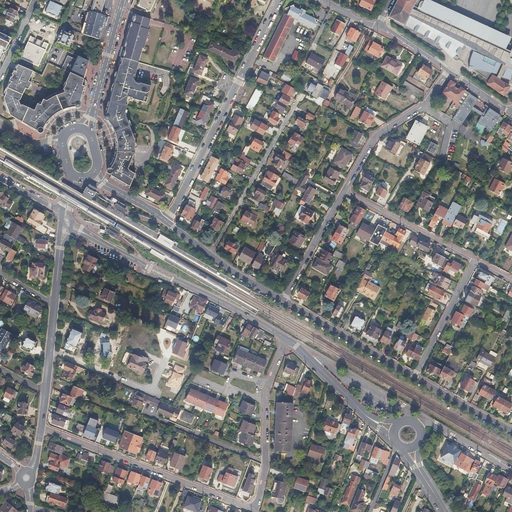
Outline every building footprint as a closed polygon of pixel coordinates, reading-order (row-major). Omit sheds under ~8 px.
[(85,0),(84,7),(79,6),(78,9),(90,11),(101,14),(102,11),(102,10),(104,0),(85,0)] [(133,0),(131,7),(134,9),(140,11),(140,10),(145,13),(147,14),(148,13),(149,14),(151,14),(155,6),(157,0),(201,0),(205,2),(205,0),(133,0)] [(235,1),(233,0),(231,0),(227,9),(231,10),(232,8),(234,9),(236,5),(234,4),(235,1)] [(375,1),(373,0),(361,0),(359,5),(361,6),(362,6),(370,10),(375,1)] [(397,0),(388,17),(434,41),(442,49),(452,58),(455,56),(457,55),(460,55),(461,54),(463,54),(466,51),(467,50),(474,53),(472,57),(471,59),(470,64),(469,68),(471,68),(489,80),(486,85),(505,97),(511,87),(505,83),(501,81),(502,77),(510,81),(511,76),(511,51),(511,52),(506,50),(511,38),(427,0),(425,0),(424,2),(423,2),(421,2),(420,4),(417,12),(414,10),(418,0),(397,0)] [(62,7),(49,1),(47,5),(48,6),(47,8),(46,7),(44,12),(49,14),(49,12),(53,14),(53,16),(57,18),(62,7)] [(20,7),(12,3),(9,10),(7,9),(5,13),(7,14),(5,18),(13,22),(18,11),(20,7)] [(293,5),(291,6),(287,15),(285,14),(264,57),(274,62),(295,19),(297,20),(296,21),(314,29),(319,19),(305,12),(306,11),(301,8),(300,10),(294,7),(293,5)] [(101,14),(90,11),(86,23),(85,26),(84,32),(83,34),(99,39),(100,37),(101,31),(103,29),(102,27),(106,15),(101,14)] [(132,17),(120,58),(139,63),(149,26),(150,22),(151,20),(132,15),(132,17)] [(344,24),(337,20),(331,31),(338,35),(344,24)] [(359,33),(351,28),(347,37),(355,41),(359,33)] [(72,35),(62,31),(57,43),(67,47),(72,35)] [(0,32),(0,58),(10,38),(0,32)] [(35,38),(31,36),(21,58),(38,66),(48,44),(44,42),(43,45),(41,44),(42,41),(37,39),(36,42),(34,41),(35,38)] [(219,43),(212,40),(208,49),(215,52),(234,62),(237,57),(240,50),(234,47),(232,51),(219,44),(219,43)] [(380,46),(369,40),(364,49),(379,57),(383,50),(379,48),(380,46)] [(341,69),(352,48),(349,46),(345,55),(341,53),(335,64),(336,64),(334,66),(341,69)] [(298,62),(302,54),(295,51),(291,59),(298,62)] [(326,60),(311,53),(306,63),(321,70),(326,60)] [(62,68),(70,72),(83,78),(88,63),(89,60),(78,56),(77,58),(77,59),(68,55),(62,68)] [(207,58),(200,55),(193,71),(201,74),(202,70),(205,63),(207,58)] [(401,65),(387,57),(382,66),(396,74),(401,65)] [(138,66),(139,63),(120,58),(120,60),(116,75),(112,89),(105,114),(104,115),(103,118),(105,120),(107,120),(108,120),(111,123),(114,127),(117,135),(117,139),(118,143),(118,148),(117,151),(116,155),(115,159),(112,164),(110,168),(107,168),(106,170),(107,173),(109,174),(110,174),(110,175),(129,186),(135,174),(129,170),(129,168),(135,155),(135,146),(136,139),(135,138),(126,113),(127,107),(127,106),(126,106),(128,99),(139,102),(143,103),(145,98),(147,99),(151,87),(141,85),(139,84),(139,85),(135,84),(134,81),(133,79),(134,74),(136,74),(138,66)] [(295,73),(277,64),(273,72),(292,81),(295,73)] [(5,94),(5,97),(4,100),(4,103),(4,106),(5,108),(6,111),(8,113),(10,115),(11,116),(16,118),(15,119),(21,122),(22,123),(23,122),(24,123),(26,124),(27,125),(27,126),(29,126),(30,126),(34,128),(38,131),(39,132),(41,133),(42,131),(42,129),(44,126),(50,119),(55,115),(60,112),(65,110),(70,109),(74,108),(77,107),(79,106),(79,103),(82,95),(84,85),(85,80),(84,80),(84,78),(83,78),(70,72),(61,92),(59,91),(54,93),(50,95),(47,97),(43,100),(39,103),(37,103),(34,112),(28,109),(26,112),(24,110),(22,105),(21,105),(19,100),(20,100),(29,82),(31,82),(35,73),(19,65),(16,71),(14,70),(4,93),(5,94)] [(423,65),(417,73),(426,79),(432,70),(423,65)] [(260,76),(257,80),(258,80),(261,82),(261,83),(260,83),(262,84),(264,85),(270,75),(262,71),(260,76)] [(198,79),(191,76),(184,92),(192,95),(193,91),(196,84),(198,79)] [(424,93),(405,81),(401,87),(420,99),(424,93)] [(455,84),(450,81),(440,97),(445,100),(447,96),(454,100),(449,107),(457,112),(469,94),(460,88),(458,90),(453,86),(455,84)] [(392,87),(383,82),(375,95),(384,99),(388,91),(390,92),(392,87)] [(324,93),(327,87),(323,85),(323,86),(317,83),(316,86),(315,86),(312,92),(311,95),(317,98),(321,91),(324,93)] [(295,90),(287,85),(282,93),(291,97),(293,94),(295,90)] [(263,91),(257,88),(246,108),(252,111),(263,91)] [(347,93),(340,89),(334,98),(350,107),(355,99),(346,95),(347,93)] [(473,96),(469,94),(457,112),(452,118),(453,119),(461,124),(471,109),(482,116),(478,122),(493,131),(503,119),(500,116),(500,115),(490,108),(485,110),(483,113),(473,107),(478,99),(473,96)] [(290,99),(283,95),(280,100),(278,99),(277,100),(279,101),(286,105),(287,104),(288,105),(289,103),(290,101),(289,101),(290,99)] [(209,103),(206,101),(196,121),(200,123),(204,125),(206,119),(211,110),(214,105),(209,103)] [(286,105),(279,101),(273,111),(279,114),(281,111),(282,112),(284,108),(286,105)] [(360,109),(356,106),(350,117),(353,119),(354,116),(356,117),(360,109)] [(367,107),(365,111),(374,116),(376,113),(367,107)] [(173,127),(181,130),(186,116),(189,117),(190,113),(180,109),(173,127)] [(279,114),(273,111),(268,120),(275,124),(278,120),(281,115),(279,114)] [(374,116),(365,111),(359,121),(368,126),(374,116)] [(243,120),(233,115),(229,123),(225,131),(235,136),(243,120)] [(306,122),(298,117),(297,119),(296,120),(299,122),(297,125),(304,129),(305,126),(303,125),(306,122)] [(260,122),(255,120),(250,128),(263,135),(266,129),(269,123),(262,118),(260,122)] [(428,128),(418,122),(413,131),(412,130),(407,139),(418,145),(428,128)] [(511,129),(511,127),(504,123),(498,132),(502,134),(504,130),(510,133),(511,129)] [(181,130),(173,127),(168,140),(175,143),(181,130)] [(362,134),(355,131),(350,140),(357,143),(362,134)] [(303,137),(295,133),(294,135),(292,134),(290,138),(288,141),(298,147),(303,137)] [(262,143),(255,139),(250,147),(257,152),(260,147),(262,143)] [(401,145),(391,140),(386,148),(396,154),(401,145)] [(511,146),(505,141),(503,144),(509,148),(511,150),(511,146)] [(438,146),(431,142),(427,150),(434,154),(438,146)] [(171,149),(165,146),(159,159),(165,162),(171,149)] [(352,154),(341,148),(333,163),(344,168),(352,154)] [(293,156),(284,151),(282,155),(290,161),(293,156)] [(245,154),(242,152),(239,159),(245,162),(249,165),(251,161),(244,157),(245,154)] [(433,158),(423,152),(418,162),(418,161),(415,166),(416,167),(414,170),(423,175),(433,158)] [(285,159),(277,154),(274,158),(276,159),(275,162),(273,164),(279,167),(281,163),(282,163),(285,159)] [(209,162),(206,167),(213,171),(219,160),(212,156),(209,162)] [(239,159),(237,158),(231,168),(240,174),(243,169),(245,165),(244,164),(245,162),(239,159)] [(511,165),(511,162),(504,158),(499,169),(509,174),(511,168),(511,167),(511,165)] [(182,168),(174,164),(164,184),(171,188),(174,183),(179,174),(182,168)] [(207,182),(213,171),(206,167),(203,172),(200,178),(207,182)] [(339,174),(330,168),(323,180),(332,185),(336,177),(337,178),(339,174)] [(230,174),(221,169),(215,179),(224,184),(227,179),(230,174)] [(280,178),(268,171),(266,176),(264,175),(259,184),(273,191),(280,178)] [(373,175),(367,171),(362,180),(365,181),(362,186),(368,190),(374,179),(371,178),(373,175)] [(299,181),(284,172),(281,177),(297,185),(299,181)] [(308,175),(304,172),(299,181),(297,185),(292,194),(301,199),(303,196),(298,194),(299,191),(304,194),(305,193),(307,188),(303,186),(308,175)] [(502,191),(505,184),(495,179),(489,190),(498,195),(501,191),(502,191)] [(85,188),(83,191),(93,197),(95,194),(96,192),(95,191),(96,190),(97,189),(89,184),(89,186),(88,187),(86,186),(85,188)] [(164,194),(148,186),(144,193),(161,201),(163,197),(164,194)] [(231,190),(224,186),(220,194),(225,197),(227,193),(229,194),(230,192),(231,190)] [(210,189),(205,187),(200,198),(204,200),(210,189)] [(316,191),(308,187),(307,188),(305,193),(312,197),(316,191)] [(388,191),(380,187),(376,194),(383,198),(388,191)] [(266,193),(258,188),(255,192),(257,193),(255,197),(260,200),(262,196),(264,197),(266,193)] [(429,193),(423,190),(417,200),(420,202),(418,206),(429,212),(433,203),(435,198),(428,195),(429,193)] [(1,192),(0,191),(0,204),(4,207),(5,205),(10,208),(13,203),(8,200),(9,199),(2,195),(3,193),(1,192)] [(312,197),(305,193),(304,194),(303,196),(301,199),(299,204),(302,206),(305,201),(308,204),(312,197)] [(215,198),(214,197),(212,200),(211,202),(208,200),(206,204),(209,205),(209,207),(211,208),(217,199),(215,198)] [(215,197),(215,198),(217,199),(211,208),(211,209),(214,211),(218,213),(221,208),(223,203),(218,200),(219,199),(215,197)] [(282,200),(278,198),(276,202),(274,201),(272,205),(276,207),(273,211),(279,214),(284,204),(281,203),(282,200)] [(413,203),(404,198),(399,207),(408,212),(413,203)] [(189,200),(186,205),(181,215),(190,220),(191,218),(193,219),(196,215),(194,214),(195,210),(192,208),(195,203),(189,200)] [(121,207),(116,203),(113,207),(118,211),(124,214),(126,210),(121,207)] [(458,211),(460,207),(452,203),(448,210),(443,219),(442,222),(448,226),(449,224),(451,225),(457,215),(455,214),(457,211),(458,211)] [(443,219),(448,210),(439,205),(428,225),(433,228),(439,217),(443,219)] [(367,209),(365,208),(364,210),(358,207),(350,221),(353,222),(351,226),(356,228),(367,209)] [(249,208),(247,211),(251,214),(255,216),(257,213),(249,208)] [(314,212),(306,208),(299,219),(307,224),(314,212)] [(42,219),(44,216),(43,216),(43,215),(34,210),(28,221),(37,227),(35,230),(44,236),(48,229),(39,224),(40,222),(42,219)] [(511,215),(504,210),(502,212),(511,219),(511,215)] [(218,213),(214,211),(210,218),(214,220),(211,226),(218,230),(222,223),(218,220),(221,215),(218,213)] [(247,211),(246,211),(243,215),(241,219),(246,222),(251,214),(247,211)] [(256,217),(255,216),(251,214),(246,222),(246,223),(251,226),(256,217)] [(492,221),(479,214),(478,216),(474,223),(471,229),(474,231),(474,232),(487,239),(489,234),(486,233),(492,221)] [(467,220),(458,215),(453,224),(462,229),(467,220)] [(200,223),(195,220),(191,227),(195,229),(197,226),(201,229),(204,223),(201,221),(200,223)] [(22,229),(9,221),(5,228),(8,230),(10,231),(8,234),(16,240),(24,244),(25,243),(26,241),(18,236),(22,229)] [(371,228),(363,223),(356,235),(370,242),(375,232),(370,229),(371,228)] [(348,230),(339,225),(335,232),(344,236),(348,230)] [(109,227),(108,229),(106,232),(118,239),(120,235),(120,234),(121,233),(109,226),(109,227)] [(387,230),(378,226),(375,232),(370,242),(378,247),(380,243),(387,230)] [(406,232),(398,228),(394,237),(401,241),(406,232)] [(391,232),(387,230),(380,243),(389,247),(390,244),(394,237),(389,235),(391,232)] [(305,237),(295,232),(289,242),(299,247),(305,237)] [(344,236),(335,232),(332,238),(340,243),(344,236)] [(16,240),(8,234),(7,234),(0,246),(10,252),(11,249),(16,240)] [(175,242),(160,234),(158,237),(157,240),(171,248),(173,245),(175,242)] [(401,241),(394,237),(390,244),(397,247),(401,241)] [(238,247),(229,241),(225,248),(234,253),(238,247)] [(430,247),(419,241),(417,246),(427,251),(430,247)] [(255,253),(245,248),(240,258),(249,263),(255,253)] [(17,252),(11,249),(10,252),(6,259),(12,262),(17,252)] [(151,251),(149,254),(163,260),(165,257),(151,251)] [(276,254),(272,251),(269,256),(265,263),(275,269),(276,268),(281,271),(286,262),(280,258),(281,256),(276,253),(276,254)] [(449,260),(436,253),(431,262),(444,269),(447,262),(449,260)] [(85,262),(85,263),(84,265),(83,268),(95,274),(97,268),(94,266),(97,259),(89,256),(88,258),(87,257),(85,262)] [(263,260),(257,256),(252,265),(258,268),(263,260)] [(332,266),(318,258),(313,267),(327,274),(332,266)] [(345,264),(338,261),(335,267),(341,271),(345,264)] [(451,265),(447,262),(444,269),(443,271),(446,273),(448,269),(456,273),(460,265),(453,261),(451,265)] [(44,265),(34,264),(34,269),(32,269),(31,278),(36,279),(36,278),(43,278),(43,272),(44,265)] [(489,275),(480,270),(477,277),(476,279),(484,283),(489,275)] [(440,275),(439,275),(437,279),(439,280),(436,284),(445,288),(450,280),(440,275)] [(368,282),(362,279),(356,289),(362,292),(362,293),(373,299),(379,288),(368,282)] [(484,283),(476,279),(474,282),(476,283),(475,285),(487,291),(490,286),(486,284),(484,283)] [(435,287),(431,285),(428,291),(429,291),(428,294),(439,300),(444,292),(436,288),(436,287),(435,287)] [(339,290),(331,286),(325,296),(333,301),(335,302),(338,297),(336,296),(339,290)] [(115,293),(105,288),(103,294),(100,299),(110,303),(115,293)] [(310,293),(301,288),(299,291),(300,292),(298,296),(305,300),(310,293)] [(17,296),(7,290),(1,299),(11,305),(17,296)] [(168,292),(164,290),(161,296),(165,298),(171,301),(173,302),(175,303),(176,301),(177,299),(178,299),(179,296),(178,296),(179,294),(169,290),(168,292)] [(478,295),(470,290),(465,300),(476,305),(480,296),(478,295)] [(191,300),(190,303),(191,304),(190,307),(197,310),(197,312),(200,313),(200,312),(201,312),(206,304),(207,304),(208,303),(208,302),(207,301),(200,297),(199,299),(194,297),(193,300),(192,300),(191,300)] [(36,303),(33,301),(32,303),(29,301),(23,310),(36,317),(39,313),(42,308),(36,304),(36,303)] [(475,307),(466,303),(465,305),(464,305),(459,313),(468,318),(469,318),(471,315),(472,316),(475,310),(474,310),(475,307)] [(174,305),(171,311),(183,316),(185,310),(179,308),(175,306),(174,305)] [(220,310),(209,305),(205,314),(216,319),(213,324),(222,328),(224,324),(220,322),(222,317),(217,315),(220,310)] [(343,309),(337,306),(332,314),(339,318),(343,309)] [(94,313),(92,312),(91,314),(90,317),(101,322),(105,314),(101,312),(102,309),(97,307),(94,313)] [(435,311),(427,307),(421,319),(429,323),(435,311)] [(511,312),(507,310),(501,320),(505,323),(511,312)] [(468,318),(459,313),(456,311),(451,321),(460,326),(463,319),(467,321),(468,318)] [(180,320),(169,315),(165,325),(175,329),(180,320)] [(365,321),(355,316),(350,325),(360,330),(365,321)] [(370,326),(366,324),(363,331),(376,338),(381,330),(371,325),(370,326)] [(254,328),(248,325),(242,335),(248,338),(254,328)] [(392,330),(387,327),(380,340),(387,344),(391,335),(390,334),(392,330)] [(258,330),(254,328),(248,338),(252,339),(258,330)] [(12,334),(2,329),(0,331),(0,348),(3,350),(12,334)] [(37,342),(27,336),(21,346),(27,349),(28,348),(32,351),(34,346),(37,342)] [(221,338),(217,336),(212,347),(216,349),(220,339),(221,338)] [(226,341),(220,339),(216,349),(216,350),(225,354),(230,342),(227,340),(226,341)] [(402,341),(398,339),(394,348),(401,352),(407,341),(403,339),(402,341)] [(422,349),(415,345),(412,348),(410,347),(407,354),(417,360),(422,351),(421,351),(422,349)] [(185,350),(177,347),(175,353),(182,356),(185,350)] [(452,350),(446,347),(444,347),(442,351),(446,353),(446,354),(449,355),(452,350)] [(248,353),(238,349),(233,362),(237,363),(242,365),(248,353)] [(496,354),(490,350),(488,354),(481,350),(475,360),(489,367),(496,354)] [(14,353),(9,351),(5,359),(10,362),(14,353)] [(257,356),(248,353),(242,365),(246,367),(246,366),(249,367),(252,368),(257,356)] [(130,361),(130,363),(128,367),(134,370),(134,371),(137,372),(136,373),(140,375),(141,374),(143,374),(147,365),(143,363),(146,358),(141,356),(141,358),(131,354),(130,356),(129,357),(131,358),(130,360),(130,361)] [(266,360),(257,356),(252,368),(251,369),(256,371),(261,373),(266,360)] [(448,358),(443,367),(438,376),(448,381),(453,372),(458,374),(462,365),(448,358)] [(227,365),(215,360),(212,370),(223,374),(224,371),(225,369),(226,369),(227,365)] [(35,365),(29,361),(26,368),(24,367),(22,370),(32,376),(34,374),(35,371),(32,370),(35,365)] [(64,365),(62,368),(66,369),(65,371),(75,375),(78,366),(75,365),(75,366),(65,362),(64,365)] [(297,365),(287,362),(283,372),(293,376),(291,379),(296,380),(300,368),(296,367),(297,365)] [(443,367),(433,362),(431,365),(430,365),(427,370),(438,376),(443,367)] [(186,368),(176,364),(167,384),(177,388),(186,368)] [(75,375),(65,371),(64,374),(63,376),(67,378),(67,380),(69,381),(70,379),(73,380),(75,375)] [(477,382),(466,377),(461,387),(471,393),(477,382)] [(301,385),(302,386),(300,393),(306,395),(308,390),(310,391),(312,387),(310,386),(311,381),(304,378),(301,385)] [(491,382),(483,378),(480,384),(483,386),(479,393),(483,396),(488,387),(489,385),(491,382)] [(296,388),(286,385),(283,393),(292,397),(295,391),(296,388)] [(84,390),(74,386),(73,391),(71,395),(80,399),(84,390)] [(494,391),(488,387),(483,396),(488,398),(489,397),(490,398),(494,391)] [(18,393),(9,388),(5,396),(6,396),(12,399),(14,401),(18,393)] [(195,390),(191,389),(186,401),(195,405),(200,394),(197,392),(194,391),(195,390)] [(134,399),(133,398),(130,404),(141,408),(142,404),(141,403),(142,402),(145,404),(146,403),(148,404),(152,405),(155,399),(138,392),(137,391),(134,399)] [(496,399),(493,397),(490,403),(493,405),(492,405),(500,409),(505,401),(509,394),(506,392),(502,399),(497,397),(496,399)] [(72,397),(63,393),(62,397),(60,401),(69,405),(69,404),(72,397)] [(200,393),(200,394),(195,405),(204,409),(209,397),(206,396),(204,395),(204,394),(200,393)] [(209,396),(209,397),(204,409),(213,412),(218,401),(215,400),(212,399),(213,398),(209,396)] [(156,414),(171,421),(175,422),(180,411),(180,410),(155,399),(152,405),(156,407),(159,408),(156,414)] [(218,400),(218,401),(213,412),(222,416),(227,405),(224,404),(222,403),(222,402),(218,400)] [(255,407),(243,401),(239,411),(251,415),(252,412),(253,410),(254,410),(255,407)] [(511,404),(505,401),(500,409),(507,413),(511,404)] [(28,404),(19,403),(18,413),(27,414),(27,409),(28,404)] [(292,404),(277,403),(276,419),(275,435),(275,450),(290,451),(292,404)] [(68,408),(59,404),(58,408),(56,411),(66,415),(68,408)] [(180,410),(180,411),(183,412),(181,419),(192,424),(195,416),(180,410)] [(352,416),(345,414),(342,422),(349,424),(352,416)] [(66,419),(55,415),(54,419),(52,423),(63,427),(66,419)] [(98,420),(90,417),(85,430),(87,431),(85,436),(93,439),(94,437),(97,428),(95,428),(98,420)] [(256,426),(244,420),(240,430),(243,432),(251,435),(252,432),(253,430),(254,430),(256,426)] [(341,425),(327,420),(323,430),(337,435),(341,425)] [(25,427),(18,422),(12,431),(19,436),(22,431),(25,427)] [(79,424),(77,428),(80,429),(79,432),(83,434),(85,430),(86,427),(79,424)] [(353,430),(349,429),(347,435),(355,438),(356,439),(356,438),(359,439),(362,432),(359,430),(359,429),(358,428),(356,427),(355,427),(354,428),(353,430)] [(119,433),(106,428),(102,438),(108,440),(115,443),(119,433)] [(122,438),(123,438),(119,447),(123,449),(127,450),(134,434),(125,431),(122,438)] [(251,435),(243,432),(239,441),(251,446),(252,442),(253,441),(254,441),(255,437),(251,435)] [(143,438),(134,434),(127,450),(132,452),(136,454),(136,453),(138,454),(140,450),(138,450),(140,444),(140,445),(143,438)] [(355,438),(347,435),(344,442),(352,445),(355,438)] [(15,441),(8,436),(3,443),(7,446),(10,448),(15,441)] [(58,445),(51,442),(48,449),(61,454),(62,454),(64,447),(58,445)] [(371,446),(362,443),(358,454),(361,456),(364,449),(369,451),(371,446)] [(448,444),(441,458),(453,464),(460,450),(448,444)] [(325,449),(311,445),(307,455),(321,460),(325,449)] [(385,451),(374,447),(370,459),(371,459),(370,462),(377,464),(378,460),(382,461),(383,464),(384,465),(387,458),(389,452),(385,451)] [(156,453),(149,450),(146,459),(149,460),(153,461),(156,453)] [(168,454),(158,451),(154,461),(159,463),(164,464),(168,454)] [(48,461),(51,462),(49,467),(57,471),(60,465),(66,468),(70,458),(62,454),(61,454),(60,457),(57,456),(58,456),(51,453),(50,457),(48,461)] [(458,458),(462,461),(459,467),(469,472),(474,460),(461,453),(458,458)] [(185,458),(174,454),(170,466),(175,468),(181,470),(185,458)] [(398,457),(396,455),(387,477),(391,478),(392,475),(394,476),(400,461),(398,457)] [(458,458),(456,458),(454,464),(459,467),(462,461),(458,458)] [(475,459),(474,460),(469,472),(466,478),(469,479),(470,477),(472,472),(474,473),(476,468),(479,462),(475,459)] [(107,463),(103,461),(100,470),(108,473),(108,472),(110,466),(111,464),(107,463)] [(212,469),(203,466),(199,477),(203,478),(208,480),(212,469)] [(227,472),(226,472),(225,476),(220,474),(218,481),(226,484),(227,483),(230,484),(234,486),(240,472),(229,467),(227,472)] [(123,470),(118,468),(113,481),(123,484),(128,472),(123,470)] [(137,473),(132,472),(127,483),(137,486),(141,475),(137,473)] [(496,476),(488,472),(484,482),(486,483),(482,493),(488,495),(496,476)] [(349,487),(347,487),(341,502),(349,505),(360,477),(355,475),(353,481),(351,480),(349,487)] [(507,479),(498,475),(495,482),(503,487),(507,479)] [(146,478),(143,476),(138,489),(142,491),(143,487),(147,488),(150,479),(146,478)] [(391,478),(387,477),(382,488),(386,489),(391,478)] [(308,482),(296,478),(293,488),(299,490),(304,492),(308,482)] [(318,488),(325,490),(323,494),(331,497),(333,489),(326,486),(328,481),(322,478),(321,481),(318,488)] [(286,483),(277,481),(275,480),(272,491),(272,494),(271,497),(276,498),(276,500),(278,503),(281,504),(284,502),(285,497),(284,495),(286,483)] [(49,485),(47,484),(46,489),(56,493),(58,489),(60,490),(62,486),(50,481),(49,483),(49,485)] [(151,487),(150,487),(148,493),(160,498),(162,492),(160,491),(162,484),(158,483),(154,481),(151,487)] [(481,486),(475,483),(468,498),(473,501),(481,486)] [(401,488),(393,485),(389,493),(397,497),(401,488)] [(511,488),(506,485),(502,495),(506,498),(505,501),(511,504),(511,502),(511,488)] [(364,491),(358,488),(350,510),(356,511),(358,511),(363,502),(360,500),(362,495),(364,491)] [(98,489),(96,495),(118,503),(120,497),(110,494),(106,492),(98,489)] [(308,496),(307,496),(305,502),(310,504),(312,498),(311,498),(312,494),(313,495),(314,493),(309,492),(308,496)] [(49,497),(48,497),(47,499),(47,501),(50,502),(51,503),(53,504),(55,504),(65,507),(67,499),(51,493),(49,497)] [(192,511),(198,511),(203,499),(194,496),(194,498),(188,496),(184,508),(193,511),(192,511)] [(395,511),(401,500),(396,497),(391,510),(389,511),(395,511)] [(6,502),(1,509),(4,511),(17,511),(15,510),(17,508),(11,503),(10,505),(6,502)]
